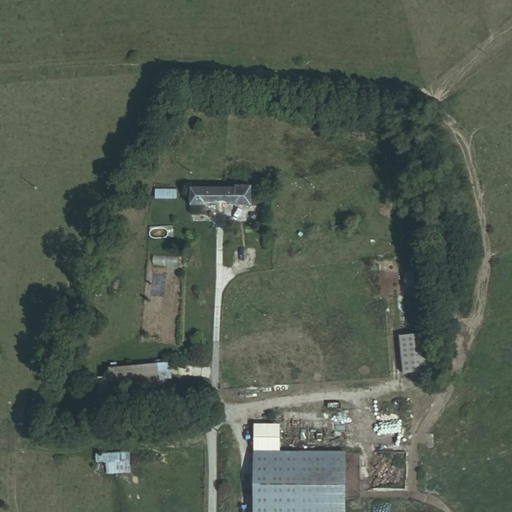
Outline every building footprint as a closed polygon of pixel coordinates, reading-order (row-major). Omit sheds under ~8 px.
[(235,207),(251,207),(251,201),(251,187),(234,187),(234,190),(190,189),(190,207),(205,207),(205,205),(235,205),(235,207)] [(260,187),(251,187),(251,201),(267,201),(267,198),(260,198),(260,187)] [(155,199),(177,200),(177,190),(155,190),(155,199)] [(153,255),(152,265),(176,266),(177,256),(153,255)] [(432,373),(427,335),(399,337),(403,376),(432,373)] [(109,379),(84,381),(85,399),(173,391),(169,360),(157,361),(157,365),(109,370),(109,379)] [(130,453),(95,455),(96,476),(131,474),(130,453)] [(346,511),(347,454),(253,453),(252,511),(346,511)]
